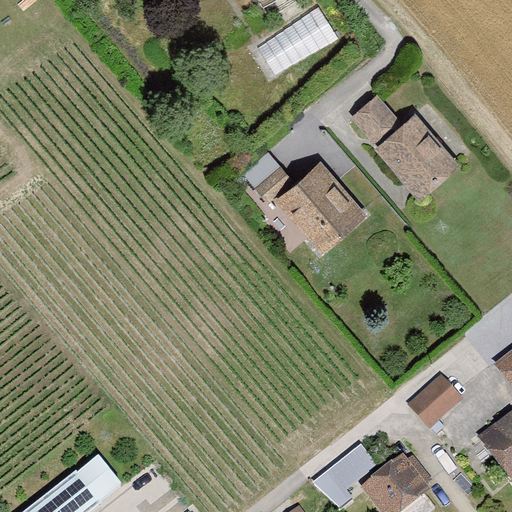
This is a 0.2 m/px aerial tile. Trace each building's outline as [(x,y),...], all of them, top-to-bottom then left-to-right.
[(404,109),(368,142),(417,195),(453,161),(404,109)] [(363,215),(316,158),(271,195),(317,252),(363,215)] [(511,350),(491,368),(511,391),(511,350)] [(457,400),(438,379),(405,410),(424,430),(457,400)] [(511,407),(473,438),(510,484),(511,483),(511,407)] [(394,443),(352,486),(379,511),(399,511),(431,479),(394,443)] [(99,511),(127,490),(101,459),(34,511),(99,511)]
